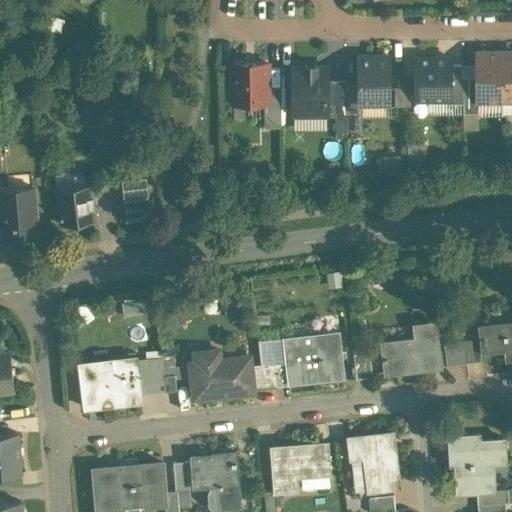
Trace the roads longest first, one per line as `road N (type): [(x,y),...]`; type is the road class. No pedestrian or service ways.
road 1 (secondary): [(511,221),(34,273)]
road 2 (residential): [(55,439),(419,396)]
road 3 (residential): [(511,25),(335,26)]
road 4 (residential): [(34,273),(55,439)]
road 5 (residential): [(335,26),(223,28),(224,0)]
